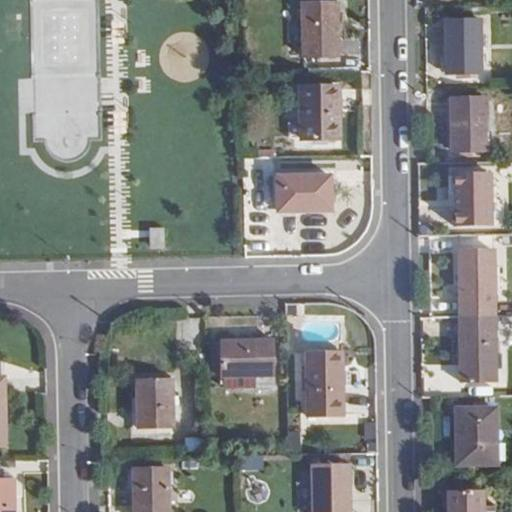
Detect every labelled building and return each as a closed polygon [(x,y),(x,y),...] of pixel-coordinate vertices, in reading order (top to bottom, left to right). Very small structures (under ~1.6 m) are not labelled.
[(343,54),(343,2),(308,3),(308,55),(343,54)] [(484,71),(483,19),(448,19),(449,73),(484,71)] [(341,139),(342,85),(306,85),(306,123),(306,138),(306,139),(341,139)] [(492,148),(492,95),(454,96),(455,148),(492,148)] [(306,138),(306,123),(288,123),(288,138),(306,138)] [(493,226),(492,173),(456,174),(457,226),(493,226)] [(332,209),(333,175),(280,176),(280,210),(332,209)] [(149,229),(151,250),(166,249),(164,227),(149,229)] [(497,253),(462,253),(463,317),(498,316),(497,253)] [(498,316),(463,317),(464,384),(500,383),(498,316)] [(277,374),(277,340),(222,338),(215,338),(216,389),(222,389),(222,373),(277,374)] [(312,417),(346,416),(345,369),(345,352),(311,351),(312,417)] [(256,388),(256,374),(222,373),(223,389),(256,388)] [(174,426),(174,379),(138,379),(139,426),(174,426)] [(498,463),(498,408),(459,409),(459,464),(498,463)] [(351,511),(352,465),(315,465),(315,511),(351,511)] [(170,511),(170,468),(134,469),(135,511),(170,511)] [(0,511),(14,511),(14,476),(0,476),(0,511)] [(486,511),(487,488),(449,489),(449,511),(486,511)]
